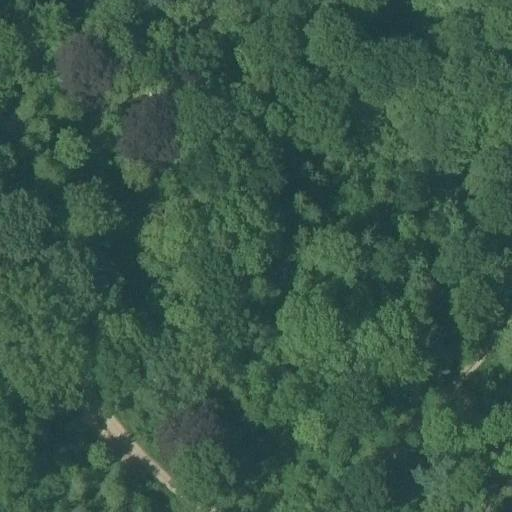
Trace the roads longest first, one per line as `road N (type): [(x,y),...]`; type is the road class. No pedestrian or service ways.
road 1 (track): [(0,267),(177,497),(210,511)]
road 2 (track): [(322,511),(511,327)]
